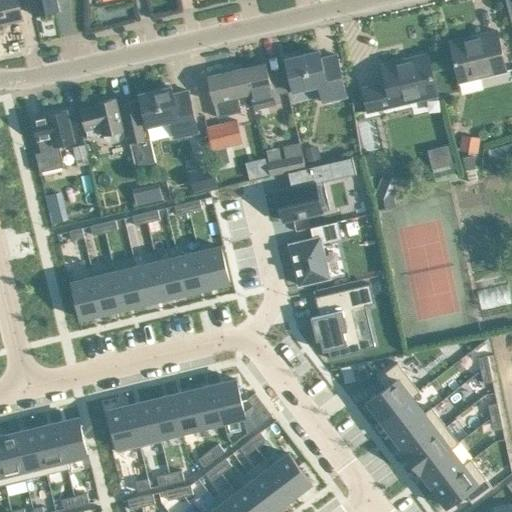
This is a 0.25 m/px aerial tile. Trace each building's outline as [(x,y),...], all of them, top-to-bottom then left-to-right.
[(0,0),(0,22),(23,17),(18,0),(0,0)] [(30,0),(33,13),(59,8),(57,0),(30,0)] [(450,41),(455,60),(460,81),(506,70),(497,30),(477,35),(478,38),(452,44),(451,41),(450,41)] [(347,98),(341,73),(336,54),(321,58),(319,50),(286,58),(293,90),(318,83),(324,103),(347,98)] [(363,88),(369,113),(438,97),(436,90),(427,53),(382,64),(386,82),(363,88)] [(269,73),(266,63),(242,68),(248,94),(251,93),(256,109),(280,103),(272,72),(269,73)] [(238,97),(248,94),(242,68),(207,76),(217,116),(242,109),(238,97)] [(152,140),(174,135),(175,137),(198,132),(188,90),(173,93),(171,85),(139,93),(147,126),(148,126),(152,140)] [(96,103),(96,105),(83,108),(89,137),(101,134),(105,133),(106,137),(108,139),(109,140),(112,141),(114,142),(116,141),(118,141),(120,139),(121,138),(122,136),(123,134),(124,133),(120,117),(116,98),(96,103)] [(150,138),(146,139),(136,100),(121,104),(136,166),(156,162),(150,138)] [(74,140),(72,129),(67,109),(47,114),(48,116),(35,119),(43,151),(37,153),(40,170),(64,165),(59,144),(74,140)] [(243,149),(242,143),(245,142),(238,119),(207,128),(215,158),(235,153),(234,151),(243,149)] [(474,126),(472,141),(490,143),(492,128),(474,126)] [(289,172),(306,167),(301,143),(284,147),(286,158),(266,162),(270,176),(289,172)] [(78,166),(90,163),(86,144),(73,147),(78,166)] [(448,144),(427,149),(432,168),(433,168),(452,163),(453,163),(448,144)] [(321,159),(318,149),(305,152),(308,162),(321,159)] [(293,188),(277,192),(285,221),(331,209),(324,182),(357,174),(353,156),(306,167),(289,172),(293,188)] [(192,191),(218,185),(214,166),(187,172),(192,191)] [(384,173),(375,196),(377,210),(397,205),(395,193),(402,180),(384,173)] [(354,217),(371,213),(362,177),(346,181),(354,217)] [(16,218),(27,216),(20,180),(9,182),(16,218)] [(171,199),(168,185),(161,187),(164,200),(171,199)] [(200,199),(188,202),(190,211),(202,208),(200,199)] [(188,202),(175,205),(177,214),(190,211),(188,202)] [(68,219),(65,207),(50,211),(53,223),(68,219)] [(158,209),(146,212),(148,221),(160,218),(158,209)] [(146,212),(133,215),(135,224),(148,221),(146,212)] [(0,228),(13,223),(9,213),(0,215),(0,228)] [(368,216),(357,219),(360,235),(372,232),(368,216)] [(115,220),(103,223),(106,232),(118,229),(115,220)] [(297,242),(289,244),(299,286),(330,278),(322,243),(341,239),(337,222),(311,228),(313,238),(297,242)] [(103,223),(91,226),(93,235),(106,232),(103,223)] [(82,227),(70,230),(72,240),(84,237),(82,227)] [(221,245),(199,251),(208,287),(230,281),(221,245)] [(199,251),(178,256),(187,292),(208,287),(199,251)] [(178,256),(157,261),(166,297),(187,292),(178,256)] [(157,261),(136,266),(145,302),(166,297),(157,261)] [(136,266),(115,271),(124,307),(145,302),(136,266)] [(115,271),(94,276),(103,312),(124,307),(115,271)] [(94,276),(72,282),(81,317),(103,312),(94,276)] [(371,283),(315,296),(320,314),(316,315),(324,349),(328,349),(330,358),(362,351),(362,349),(352,308),(366,305),(375,303),(371,283)] [(488,355),(478,357),(481,371),(491,369),(488,355)] [(385,388),(368,401),(381,419),(412,396),(412,397),(420,391),(398,362),(377,377),(385,388)] [(491,369),(481,371),(484,383),(493,381),(491,369)] [(237,378),(215,384),(224,421),(246,416),(237,378)] [(215,384),(194,389),(203,426),(224,421),(215,384)] [(194,389),(173,394),(182,431),(203,426),(194,389)] [(256,392),(248,398),(256,409),(264,403),(256,392)] [(173,394),(152,399),(161,436),(182,431),(173,394)] [(412,396),(381,419),(394,436),(425,413),(424,412),(412,397),(412,396)] [(152,399),(131,404),(141,446),(162,441),(161,436),(152,399)] [(498,402),(488,405),(491,417),(501,415),(498,402)] [(131,404),(109,409),(117,446),(119,451),(141,446),(131,404)] [(425,413),(394,436),(407,453),(446,425),(432,406),(424,412),(425,413)] [(501,415),(491,417),(494,430),(504,428),(501,415)] [(79,417),(57,422),(66,459),(88,454),(79,417)] [(57,422),(36,427),(45,464),(47,474),(68,469),(66,459),(57,422)] [(407,453),(406,454),(420,472),(421,472),(420,471),(451,448),(459,443),(446,425),(407,453)] [(36,427),(15,432),(24,469),(26,479),(47,474),(45,464),(36,427)] [(261,431),(250,439),(256,447),(267,439),(261,431)] [(15,432),(0,435),(0,462),(3,474),(5,484),(26,479),(24,469),(15,432)] [(250,439),(240,447),(246,455),(256,447),(250,439)] [(219,443),(209,451),(215,459),(225,451),(219,443)] [(451,448),(420,471),(421,472),(433,488),(464,465),(463,464),(451,448)] [(209,451),(198,459),(204,467),(215,459),(209,451)] [(289,453),(271,466),(293,496),(311,482),(289,453)] [(226,457),(216,465),(222,473),(232,465),(226,457)] [(464,465),(433,488),(447,506),(465,493),(472,503),(493,487),(471,458),(463,464),(464,465)] [(216,465),(205,473),(212,481),(222,473),(216,465)] [(271,466),(254,479),(276,509),(293,496),(271,466)] [(182,470),(170,473),(172,483),(185,480),(182,470)] [(170,473),(157,476),(159,486),(172,483),(170,473)] [(149,478),(136,481),(138,491),(151,488),(149,478)] [(254,479),(237,492),(251,511),(271,511),(276,509),(254,479)] [(191,484),(178,487),(181,497),(194,494),(191,484)] [(178,487),(166,490),(168,500),(181,497),(178,487)] [(251,511),(237,492),(219,505),(224,511),(251,511)] [(88,493),(75,496),(77,506),(90,502),(88,493)] [(153,493),(140,496),(143,506),(155,503),(153,493)] [(75,496),(62,499),(65,509),(77,506),(75,496)] [(140,496),(128,499),(130,509),(143,506),(140,496)] [(511,511),(511,503),(493,507),(493,511),(511,511)]
